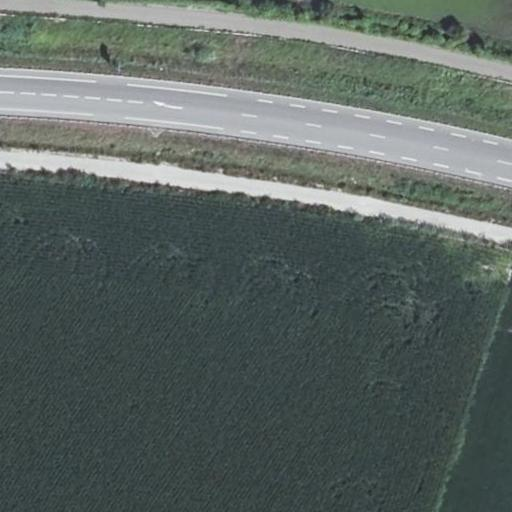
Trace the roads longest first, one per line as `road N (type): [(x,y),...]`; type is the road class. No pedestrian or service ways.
road 1 (track): [(0,160),(236,181),(511,239)]
road 2 (secondary): [(511,163),(231,112),(0,93)]
